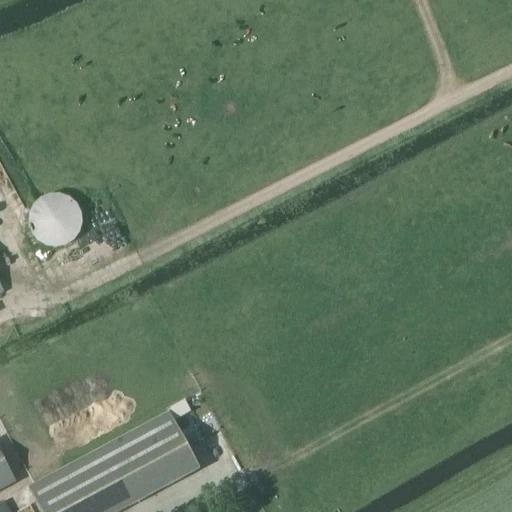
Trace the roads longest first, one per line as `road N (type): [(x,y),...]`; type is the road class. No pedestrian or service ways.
road 1 (track): [(441,107),(52,301),(0,318)]
road 2 (track): [(419,0),(448,72),(441,107),(511,68)]
